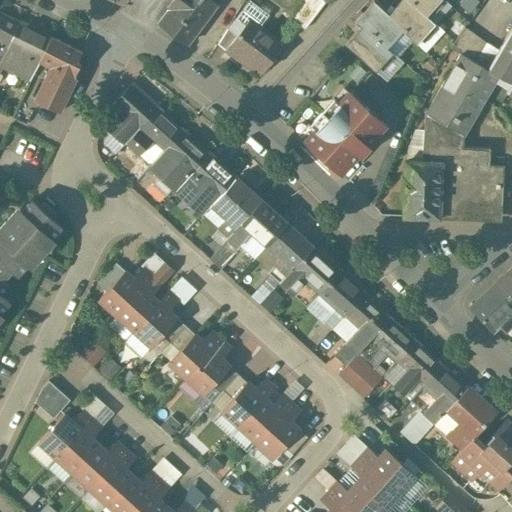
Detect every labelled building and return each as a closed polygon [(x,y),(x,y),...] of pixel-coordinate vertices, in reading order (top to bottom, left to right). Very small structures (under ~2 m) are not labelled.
[(172,0),(167,8),(169,9),(158,24),(187,45),(217,4),(211,0),(172,0)] [(400,0),(388,13),(374,0),(355,20),(361,26),(346,43),(374,69),(391,51),(385,46),(402,28),(416,42),(433,23),(425,15),(438,0),(400,0)] [(473,11),(480,0),(464,0),(462,4),(473,11)] [(250,1),(228,29),(237,37),(249,21),(259,28),(269,15),(250,1)] [(21,21),(0,10),(0,42),(8,47),(20,22),(21,21)] [(259,28),(249,21),(237,37),(226,51),(227,51),(241,61),(241,62),(244,59),(262,73),(283,46),(259,28)] [(51,37),(20,22),(8,47),(18,51),(39,62),(51,37)] [(511,23),(484,68),(497,75),(500,71),(511,78),(511,23)] [(487,41),(466,28),(450,49),(459,54),(474,62),(487,41)] [(82,52),(51,37),(39,62),(50,67),(42,83),(44,84),(36,101),(60,113),(77,78),(74,77),(80,64),(77,62),(82,52)] [(8,47),(0,42),(0,51),(5,54),(8,47)] [(18,51),(8,47),(5,54),(14,59),(18,51)] [(389,79),(405,60),(395,51),(378,70),(389,79)] [(459,54),(426,115),(447,126),(480,65),(474,62),(459,54)] [(480,65),(447,126),(464,136),(497,75),(484,68),(480,65)] [(157,109),(133,87),(113,109),(119,115),(104,127),(124,145),(126,143),(139,129),(157,109)] [(385,125),(349,93),(339,104),(334,100),(310,126),(315,130),(305,142),(340,174),(358,154),(361,157),(370,148),(367,145),(385,125)] [(182,131),(157,109),(139,129),(151,140),(164,151),(182,131)] [(139,129),(126,143),(138,155),(151,140),(139,129)] [(208,155),(182,131),(164,151),(183,169),(190,175),(208,155)] [(449,217),(504,218),(505,162),(492,162),(492,147),(450,146),(449,217)] [(234,178),(208,155),(190,175),(198,182),(217,198),(234,178)] [(423,161),(406,161),(406,176),(403,176),(403,194),(406,194),(405,215),(441,217),(441,209),(443,162),(423,161)] [(190,175),(183,169),(178,174),(185,180),(190,175)] [(198,182),(190,175),(185,180),(193,187),(198,182)] [(217,198),(213,203),(229,217),(219,228),(229,237),(234,231),(242,222),(260,201),(234,178),(217,198)] [(31,201),(0,235),(0,313),(9,303),(0,295),(8,287),(3,282),(12,271),(18,276),(29,264),(27,261),(48,238),(50,240),(61,228),(52,219),(56,214),(44,203),(39,208),(31,201)] [(286,224),(260,201),(242,222),(252,231),(268,245),(286,224)] [(252,231),(242,222),(234,231),(247,243),(251,239),(247,236),(252,231)] [(312,247),(286,224),(268,245),(287,262),(294,268),(312,247)] [(339,272),(312,247),(294,268),(302,275),(321,292),(339,272)] [(287,262),(282,267),(289,273),(294,268),(287,262)] [(116,263),(97,284),(106,292),(124,271),(116,263)] [(302,275),(294,268),(289,273),(297,280),(302,275)] [(133,279),(125,271),(106,292),(99,300),(116,315),(151,277),(142,269),(133,279)] [(511,269),(497,283),(511,299),(511,269)] [(284,294),(274,289),(279,278),(267,272),(254,299),(276,310),(284,294)] [(364,294),(339,272),(321,292),(345,314),(364,294)] [(183,275),(171,288),(186,301),(198,289),(183,275)] [(151,277),(116,315),(133,331),(168,292),(167,292),(158,302),(151,296),(160,285),(151,277)] [(511,299),(497,283),(470,307),(491,330),(511,311),(511,299)] [(168,292),(133,331),(151,347),(161,336),(177,318),(168,311),(177,301),(168,292)] [(389,317),(364,294),(345,314),(344,316),(358,328),(344,344),(356,355),(371,338),(389,317)] [(511,311),(498,324),(505,331),(511,325),(511,311)] [(416,341),(389,317),(371,338),(390,355),(397,361),(416,341)] [(177,318),(161,336),(170,343),(185,326),(177,318)] [(185,326),(170,343),(178,351),(194,334),(185,326)] [(178,351),(168,363),(186,379),(221,340),(212,332),(202,342),(194,334),(178,351)] [(95,364),(108,350),(96,340),(83,354),(95,364)] [(221,340),(186,379),(203,394),(210,387),(229,366),(221,359),(230,349),(221,340)] [(442,365),(416,341),(397,361),(408,371),(418,380),(424,385),(442,365)] [(344,344),(333,356),(345,366),(356,355),(344,344)] [(390,355),(379,367),(386,373),(397,361),(390,355)] [(467,387),(442,365),(424,385),(438,397),(449,407),(467,387)] [(229,366),(210,387),(219,395),(222,391),(238,374),(229,366)] [(418,380),(408,371),(393,387),(404,396),(418,380)] [(238,374),(222,391),(231,399),(247,382),(238,374)] [(35,400),(59,416),(72,395),(48,380),(35,400)] [(231,399),(221,411),(239,426),(274,388),(264,380),(255,390),(247,382),(231,399)] [(495,412),(467,387),(449,407),(441,417),(452,427),(446,435),(461,449),(462,450),(473,437),(495,412)] [(274,388),(239,426),(256,442),(290,403),(281,395),(272,405),(265,399),(274,389),(274,388)] [(421,389),(409,401),(418,409),(430,397),(421,389)] [(449,407),(438,397),(423,414),(434,424),(441,417),(449,407)] [(290,403),(256,442),(273,458),(283,447),(299,429),(291,422),(300,412),(290,403)] [(65,414),(39,442),(56,458),(91,420),(82,411),(73,421),(65,414)] [(452,427),(441,417),(434,424),(446,435),(452,427)] [(91,420),(56,458),(73,473),(99,445),(91,438),(100,428),(91,420)] [(511,427),(505,421),(482,446),(473,437),(462,450),(461,449),(452,460),(472,478),(480,469),(499,486),(510,474),(511,475),(511,427)] [(299,429),(283,447),(292,455),(308,437),(299,430),(299,429)] [(106,452),(99,445),(73,473),(90,489),(125,450),(116,442),(106,452)] [(414,475),(386,450),(378,458),(368,449),(360,458),(398,493),(414,475)] [(125,450),(90,489),(107,504),(133,476),(125,469),(134,459),(125,450)] [(398,493),(360,458),(351,467),(361,476),(355,484),(383,510),(398,493)] [(156,471),(171,485),(181,474),(166,460),(156,471)] [(140,483),(133,476),(107,504),(115,511),(130,511),(159,481),(149,472),(140,483)] [(159,481),(130,511),(161,511),(166,506),(159,499),(168,489),(159,481)] [(381,511),(383,510),(355,484),(348,492),(338,483),(329,492),(351,511),(381,511)] [(442,511),(471,511),(449,491),(435,506),(442,511)] [(351,511),(329,492),(321,501),(331,510),(329,511),(351,511)] [(172,511),(166,506),(161,511),(192,511),(183,503),(175,511),(172,511)]
